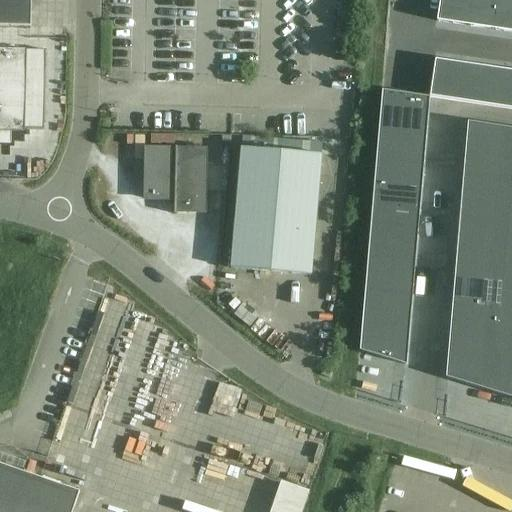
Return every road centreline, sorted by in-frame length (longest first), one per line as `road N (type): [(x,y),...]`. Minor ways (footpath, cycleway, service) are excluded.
road 1 (unclassified): [(511,465),(295,393),(55,210)]
road 2 (residential): [(55,210),(87,96),(90,0)]
